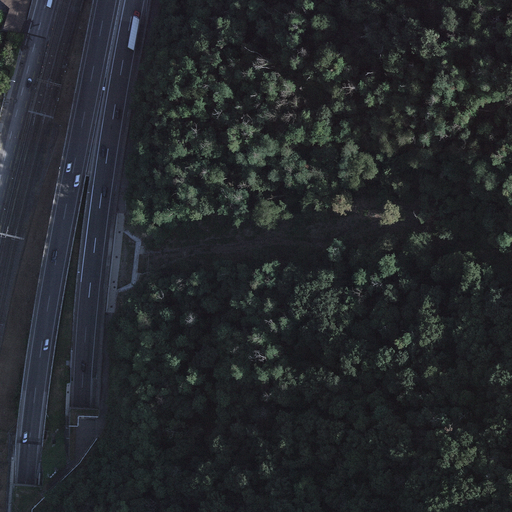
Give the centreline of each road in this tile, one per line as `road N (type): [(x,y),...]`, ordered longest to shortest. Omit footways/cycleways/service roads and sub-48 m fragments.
road 1 (track): [(159,0),(120,232),(104,416),(77,469),(38,508)]
road 2 (motorway): [(105,0),(50,283),(23,511)]
road 3 (motorway): [(80,511),(84,337),(134,0)]
road 4 (primary): [(0,175),(45,0)]
